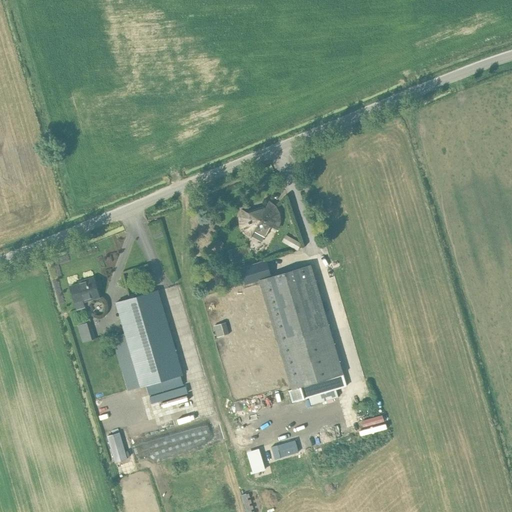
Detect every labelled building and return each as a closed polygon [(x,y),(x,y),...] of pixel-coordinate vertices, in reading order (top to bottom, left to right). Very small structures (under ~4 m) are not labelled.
[(250,237),(253,231),(264,237),(270,226),(277,229),(280,221),(279,213),(275,206),(269,200),(264,208),(248,212),(241,209),(239,218),(240,225),(243,232),(250,237)] [(286,235),(282,242),(298,250),(301,244),(286,235)] [(245,283),(271,275),(266,260),(240,268),(245,283)] [(259,280),(291,390),(289,390),(292,402),(304,399),(300,387),(343,374),(311,264),(259,280)] [(77,309),(84,307),(83,302),(89,300),(89,298),(99,295),(94,277),(85,280),(86,282),(70,286),(77,309)] [(140,387),(146,385),(149,395),(183,385),(181,375),(183,375),(158,289),(115,302),(140,387)] [(90,339),(95,338),(92,320),(87,321),(90,339)] [(85,322),(76,324),(82,342),(90,340),(85,322)] [(226,322),(214,325),(217,337),(229,333),(226,322)] [(292,418),(296,430),(321,423),(317,410),(292,418)] [(119,432),(106,436),(115,462),(127,458),(119,432)]
